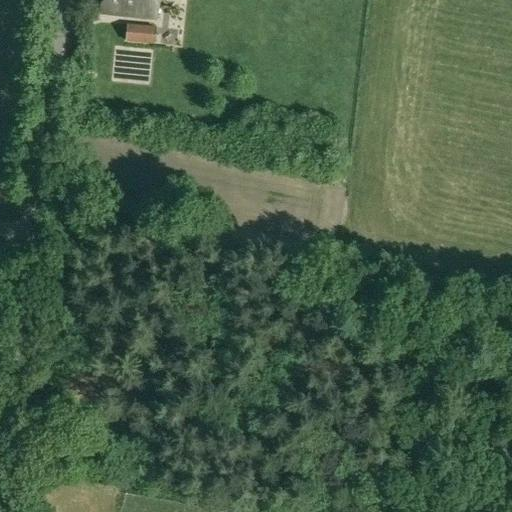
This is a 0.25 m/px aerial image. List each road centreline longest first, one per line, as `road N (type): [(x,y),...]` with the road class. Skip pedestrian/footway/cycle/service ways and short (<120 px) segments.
road 1 (unclassified): [(37,263),(55,0)]
road 2 (tertiary): [(2,511),(37,263)]
